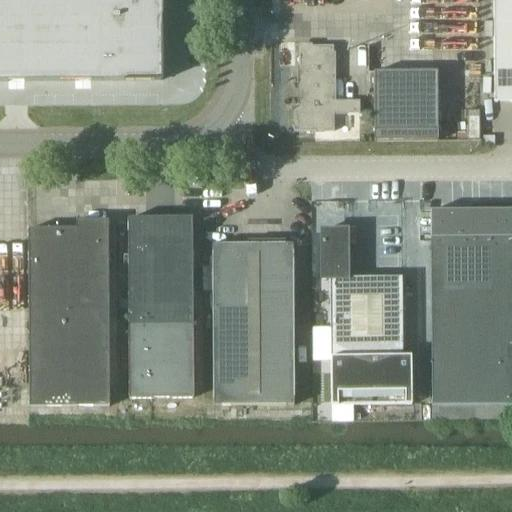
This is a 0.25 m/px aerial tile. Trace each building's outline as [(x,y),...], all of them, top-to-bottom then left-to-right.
[(0,0),(0,80),(161,80),(160,0),(0,0)] [(494,102),(511,101),(511,0),(509,0),(493,0),(494,102)] [(318,66),(319,77),(333,77),(333,46),(298,46),(299,66),(318,66)] [(359,101),(333,101),(333,77),(319,77),(318,66),(299,66),(299,108),(293,108),(293,132),(334,131),(333,113),(359,113),(359,101)] [(374,132),(438,131),(437,71),(373,71),(374,132)] [(432,405),(511,404),(511,210),(431,211),(432,405)] [(192,397),(192,326),(191,217),(127,218),(128,398),(192,397)] [(29,407),(109,406),(107,220),(76,221),(76,229),(28,229),(29,407)] [(411,357),(402,357),(402,277),(346,277),(346,230),(322,230),(322,279),(330,279),(331,405),(412,405),(411,357)] [(213,405),(293,405),(292,245),(212,245),(213,405)]
